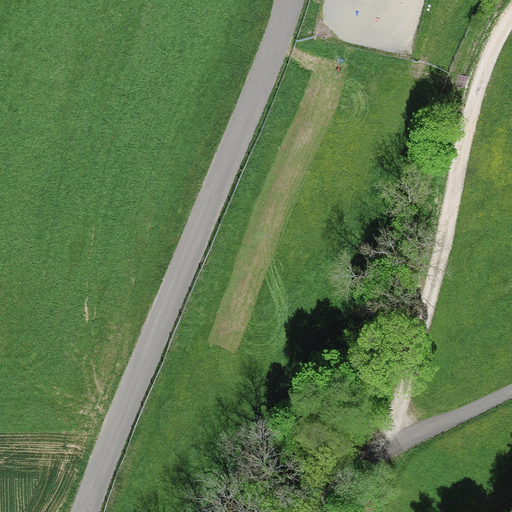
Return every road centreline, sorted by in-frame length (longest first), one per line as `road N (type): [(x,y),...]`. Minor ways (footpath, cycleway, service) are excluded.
road 1 (unclassified): [(85,511),(289,0)]
road 2 (track): [(510,0),(452,138),(388,417),(392,434)]
